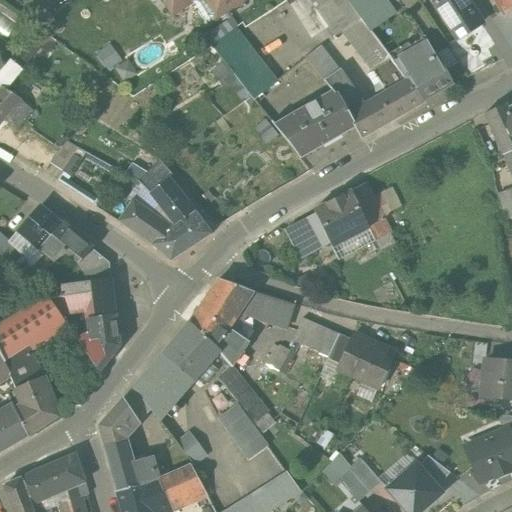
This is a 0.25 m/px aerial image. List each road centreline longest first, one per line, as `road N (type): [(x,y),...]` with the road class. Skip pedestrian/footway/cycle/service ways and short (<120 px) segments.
road 1 (residential): [(511,91),(258,225),(212,265)]
road 2 (residential): [(212,265),(387,319),(511,339)]
road 3 (residential): [(182,301),(122,243),(0,168)]
road 4 (residential): [(182,301),(82,425)]
